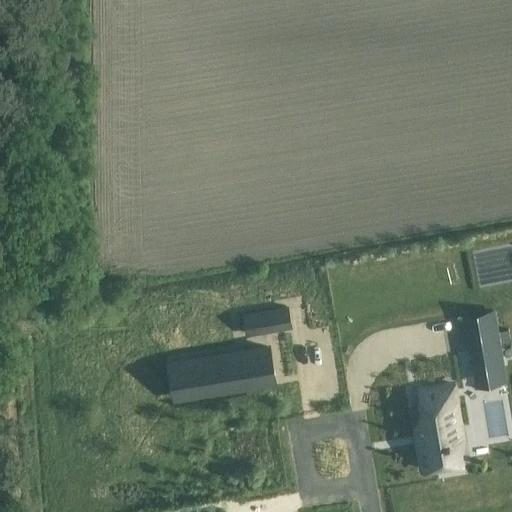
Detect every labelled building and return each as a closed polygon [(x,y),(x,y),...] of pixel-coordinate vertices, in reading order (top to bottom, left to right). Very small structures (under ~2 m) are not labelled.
[(280,310),(239,316),(242,335),(283,329),(280,310)] [(494,312),(464,317),(473,369),(503,364),(494,312)] [(265,382),(260,349),(156,365),(161,398),(265,382)] [(507,385),(503,364),(473,369),(477,390),(507,385)] [(425,408),(413,410),(423,470),(442,466),(459,463),(451,416),(458,415),(452,384),(451,384),(451,385),(422,390),(425,408)]
